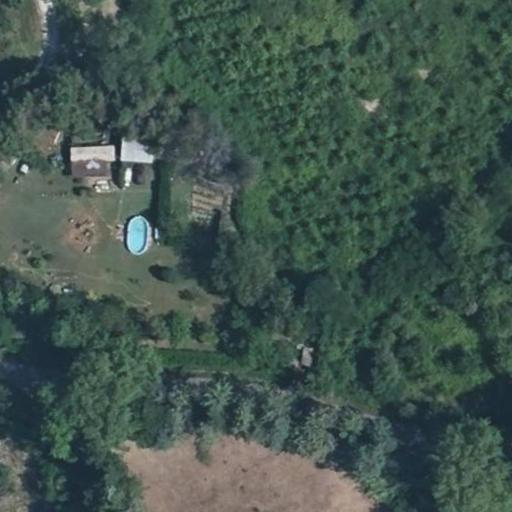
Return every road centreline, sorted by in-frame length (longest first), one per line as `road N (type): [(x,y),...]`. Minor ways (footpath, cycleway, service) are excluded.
road 1 (unclassified): [(35,379),(258,394),(443,446),(511,441)]
road 2 (unclassified): [(35,379),(89,511)]
